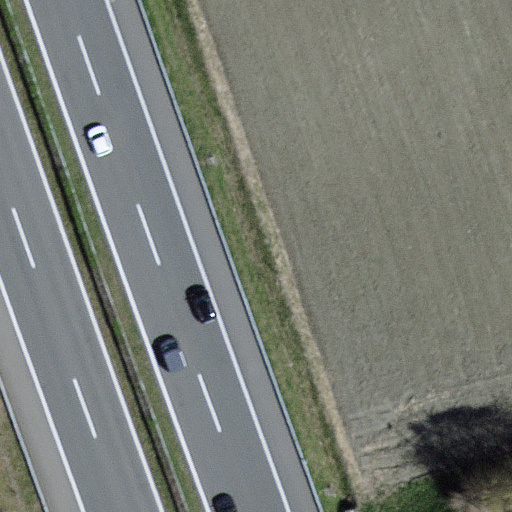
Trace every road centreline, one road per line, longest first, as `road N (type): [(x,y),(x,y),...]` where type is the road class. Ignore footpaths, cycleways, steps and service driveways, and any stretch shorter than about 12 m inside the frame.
road 1 (motorway): [(249,511),(69,0)]
road 2 (motorway): [(0,164),(122,511)]
